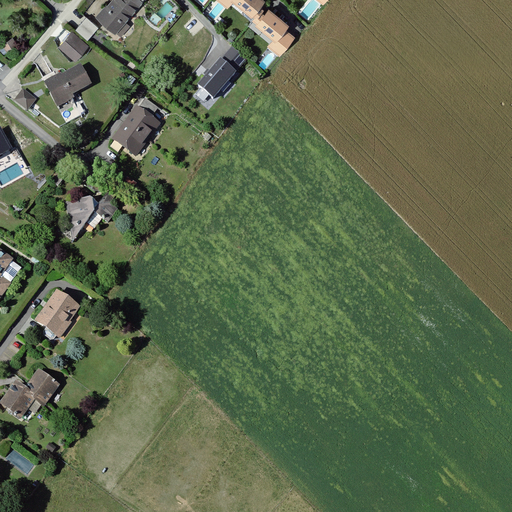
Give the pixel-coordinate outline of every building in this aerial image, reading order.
[(141,0),(114,0),(110,6),(109,5),(100,14),(123,34),(131,25),(126,20),(141,3),(140,2),(141,0)] [(239,0),(259,15),(256,18),(260,22),(270,9),(263,3),(265,0),(239,0)] [(272,7),(270,9),(260,22),(278,36),(279,37),(286,29),(291,23),(272,7)] [(100,26),(89,16),(78,27),(90,37),(100,26)] [(296,36),(286,29),(279,37),(278,36),(271,44),(282,53),(296,36)] [(18,48),(13,40),(3,46),(8,54),(18,48)] [(247,62),(233,49),(199,87),(213,99),(247,62)] [(82,68),(63,78),(62,77),(45,87),(57,107),(73,98),(72,95),(91,84),(82,68)] [(148,88),(141,83),(133,95),(139,99),(148,88)] [(35,100),(24,91),(20,97),(15,103),(26,111),(35,100)] [(159,108),(147,99),(117,141),(137,156),(162,122),(154,116),(159,108)] [(0,155),(11,149),(0,128),(0,155)] [(94,200),(70,205),(75,238),(96,211),(110,221),(118,210),(111,205),(115,197),(111,194),(103,207),(94,200)] [(13,260),(0,250),(0,300),(11,285),(1,278),(13,260)] [(81,307),(58,290),(38,318),(61,334),(81,307)] [(57,383),(38,370),(28,386),(15,378),(0,399),(0,401),(19,414),(33,393),(45,401),(57,383)] [(57,447),(51,444),(48,448),(53,452),(57,447)]
